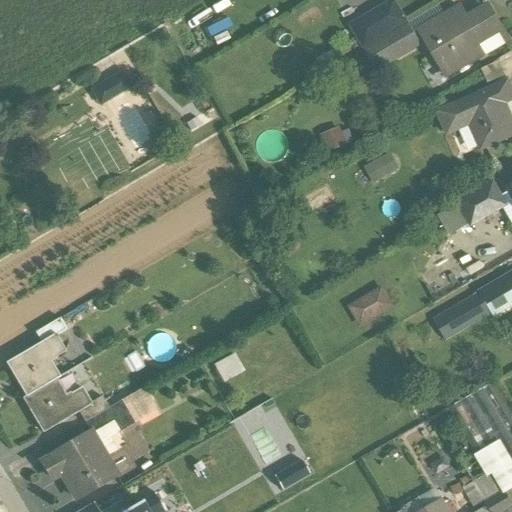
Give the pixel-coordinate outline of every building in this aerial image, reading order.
[(393,3),(368,17),(382,40),(406,25),(393,3)] [(455,9),(420,30),(447,77),(479,58),(481,62),(485,59),(477,46),(504,30),(489,6),(488,7),(489,10),(477,17),(476,15),(463,22),(455,9)] [(368,17),(352,27),(365,49),(382,40),(368,17)] [(382,40),(365,49),(377,70),(392,61),(390,56),(416,41),(406,25),(382,40)] [(500,63),(482,70),(491,90),(508,82),(500,63)] [(100,105),(139,83),(130,67),(91,88),(100,105)] [(491,90),(438,114),(448,135),(470,125),(482,151),(500,143),(497,136),(511,129),(511,119),(505,104),(511,101),(511,90),(508,82),(491,90)] [(330,153),(355,139),(346,124),(321,138),(330,153)] [(385,158),(365,169),(373,184),(394,173),(385,158)] [(493,183),(459,203),(472,226),(506,206),(493,183)] [(511,291),(505,279),(479,293),(486,306),(511,291)] [(347,303),(358,325),(392,308),(381,286),(347,303)] [(59,320),(35,333),(41,343),(54,336),(55,337),(65,331),(59,320)] [(41,343),(6,364),(25,398),(26,398),(55,381),(56,381),(59,379),(49,363),(54,360),(53,359),(64,353),(55,337),(54,336),(41,343)] [(225,382),(245,371),(235,353),(215,365),(225,382)] [(55,381),(26,398),(25,398),(22,400),(42,434),(78,413),(91,405),(90,404),(81,389),(70,395),(69,394),(65,397),(56,381),(55,381)] [(511,410),(496,382),(449,409),(477,458),(501,444),(511,463),(511,410)] [(101,398),(90,404),(91,405),(78,413),(84,423),(108,409),(101,398)] [(108,409),(84,423),(91,435),(111,424),(117,434),(134,424),(121,402),(108,409)] [(84,437),(42,462),(52,480),(60,475),(75,500),(114,476),(104,458),(99,461),(84,437)] [(511,463),(501,444),(477,458),(488,475),(494,472),(506,491),(511,487),(511,463)] [(283,490),(310,475),(302,460),(274,475),(283,490)] [(488,475),(474,484),(486,503),(506,491),(494,472),(488,475)] [(511,511),(511,502),(506,491),(486,503),(488,507),(490,511),(511,511)] [(126,511),(164,511),(155,495),(126,511)] [(426,511),(448,511),(443,502),(426,511)] [(125,511),(120,503),(104,511),(125,511)]
